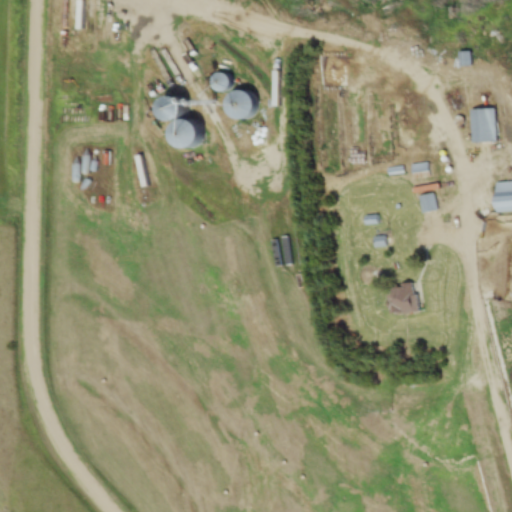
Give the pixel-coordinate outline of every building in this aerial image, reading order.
[(463,67),(473,66),(471,53),(461,54),(463,67)] [(213,76),(216,92),(231,89),(228,73),(213,76)] [(231,93),(231,118),(254,118),(254,93),(231,93)] [(178,95),(161,103),(170,123),(187,115),(178,95)] [(497,142),(496,109),(471,110),(472,143),(497,142)] [(194,146),(192,122),(174,123),(176,147),(194,146)] [(413,180),(430,177),(428,163),(411,166),(413,180)] [(511,182),(497,182),(497,212),(511,212),(511,182)] [(420,196),(421,214),(437,212),(435,194),(420,196)] [(417,284),(390,287),(393,316),(420,313),(417,284)]
